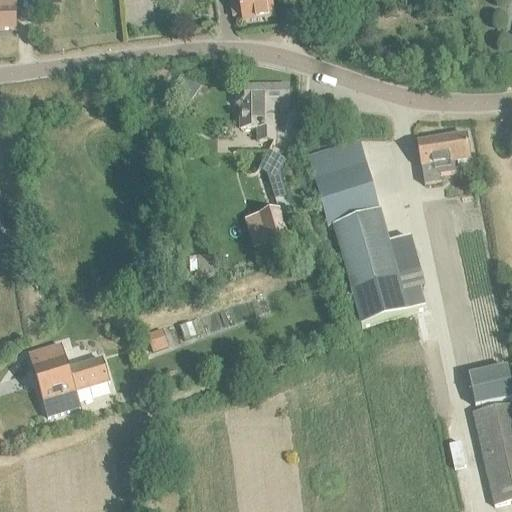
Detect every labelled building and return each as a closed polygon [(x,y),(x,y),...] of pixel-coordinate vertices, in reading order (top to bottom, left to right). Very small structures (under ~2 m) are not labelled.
[(0,0),(0,32),(13,32),(12,0),(0,0)] [(59,0),(55,0),(50,0),(50,14),(59,15),(59,0)] [(227,0),(230,16),(238,14),(240,26),(273,20),(269,0),(227,0)] [(180,79),(168,96),(186,109),(198,91),(180,79)] [(234,101),(235,110),(237,111),(238,132),(256,132),(256,144),(274,144),(274,132),(274,111),(287,111),(286,88),(243,89),(243,98),(238,98),(234,101)] [(453,166),(469,163),(465,138),(415,146),(419,170),(421,170),(424,188),(440,185),(439,179),(455,176),(453,166)] [(306,161),(325,231),(331,229),(332,228),(361,330),(426,310),(420,292),(425,291),(410,240),(386,247),(358,146),(311,159),(306,161)] [(280,179),(269,183),(272,192),(274,200),(285,197),(283,189),(280,179)] [(196,259),(190,259),(190,270),(213,269),(213,258),(209,258),(196,259)] [(161,332),(147,337),(153,356),(167,351),(161,332)] [(80,373),(67,377),(59,351),(27,360),(45,421),(67,414),(62,399),(106,386),(100,365),(79,371),(80,373)] [(467,380),(474,410),(511,401),(511,395),(507,371),(467,380)] [(511,407),(472,417),(493,510),(511,505),(511,407)]
